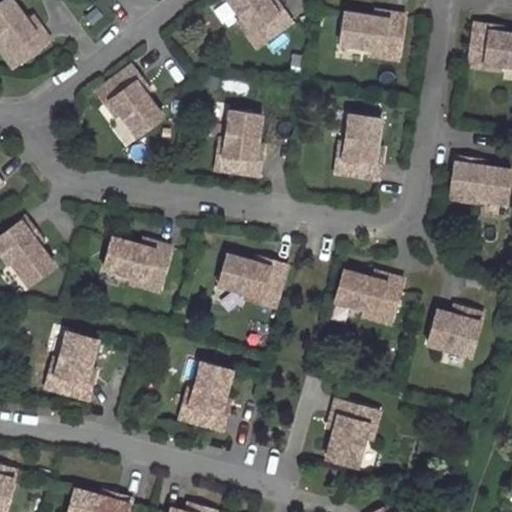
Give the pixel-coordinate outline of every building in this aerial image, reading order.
[(11,0),(2,0),(0,2),(0,38),(1,39),(19,64),(50,40),(41,28),(35,32),(26,20),(11,0)] [(268,0),(229,0),(243,18),(261,44),(293,21),(283,9),(278,13),(268,0)] [(276,0),(268,0),(278,13),(283,9),(276,0)] [(388,10),(372,9),(371,15),(387,18),(388,10)] [(371,15),(342,11),(337,42),(367,47),(398,51),(403,13),(388,10),(387,18),(371,15)] [(32,15),(26,20),(35,32),(41,28),(32,15)] [(243,18),(237,23),(256,48),(261,44),(243,18)] [(489,23),(474,20),(468,58),(498,63),(511,65),(511,33),(503,33),(488,30),(489,23)] [(505,25),(489,23),(488,30),(503,33),(505,25)] [(1,39),(0,39),(0,49),(14,68),(19,64),(1,39)] [(398,51),(367,47),(366,54),(396,58),(398,51)] [(498,63),(468,58),(467,66),(497,70),(498,63)] [(131,63),(100,86),(118,111),(136,136),(161,117),(144,93),(135,80),(140,76),(131,63)] [(149,89),(140,76),(135,80),(144,93),(149,89)] [(100,86),(94,90),(113,115),(118,111),(100,86)] [(259,115),(228,110),(223,139),(219,170),(257,176),(259,160),(252,159),(254,144),(259,115)] [(379,117),(348,111),(343,141),(339,172),(377,178),(379,162),(372,161),(375,146),(379,117)] [(223,139),(216,139),(212,169),(219,170),(223,139)] [(343,141),(336,140),(332,171),(339,172),(343,141)] [(261,145),(254,144),(252,159),(259,160),(261,145)] [(381,147),(375,146),(372,161),(379,162),(381,147)] [(468,156),(453,153),(447,191),(450,192),(473,195),(505,200),(510,169),(482,165),(467,163),(468,156)] [(484,158),(468,156),(467,163),(482,165),(484,158)] [(473,195),(450,192),(449,197),(472,200),(473,195)] [(25,217),(0,235),(0,247),(11,261),(30,287),(55,268),(38,246),(29,234),(35,229),(25,217)] [(44,242),(35,229),(29,234),(38,246),(44,242)] [(138,246),(109,238),(101,268),(129,276),(159,284),(170,247),(155,243),(153,250),(138,246)] [(155,243),(140,239),(138,246),(153,250),(155,243)] [(0,247),(0,256),(6,264),(11,261),(0,247)] [(252,262),(223,253),(215,284),(244,292),(274,300),(284,264),(269,259),(267,266),(252,262)] [(267,266),(269,259),(254,255),(252,262),(267,266)] [(369,279),(340,271),(331,302),(360,310),(390,318),(400,281),(386,277),(384,283),(369,279)] [(386,277),(371,272),(369,279),(384,283),(386,277)] [(159,284),(129,276),(128,283),(157,291),(159,284)] [(274,300),(244,292),(242,299),(272,307),(274,300)] [(466,307),(450,303),(448,313),(463,317),(466,307)] [(481,311),(466,307),(463,317),(448,313),(446,319),(432,316),(424,343),(468,356),(481,311)] [(390,318),(360,310),(358,317),(388,325),(390,318)] [(98,340),(68,332),(60,361),(52,390),(89,401),(93,386),(86,385),(91,369),(98,340)] [(60,361),(53,359),(45,388),(52,390),(60,361)] [(234,370),(204,362),(195,391),(187,421),(224,431),(228,417),(222,414),(226,399),(234,370)] [(97,371),(91,369),(86,385),(93,386),(97,371)] [(195,391),(189,389),(180,419),(187,421),(195,391)] [(228,417),(232,401),(226,399),(222,414),(228,417)] [(375,410),(338,400),(334,414),(341,416),(337,432),(329,460),(359,469),(367,440),(375,410)] [(382,412),(375,410),(367,440),(374,442),(382,412)] [(341,416),(334,414),(330,430),(337,432),(341,416)] [(4,511),(16,468),(2,464),(0,470),(0,511),(2,511),(4,511)] [(128,511),(132,501),(117,497),(115,503),(100,499),(74,491),(68,511),(128,511)] [(117,497),(102,492),(100,499),(115,503),(117,497)]
